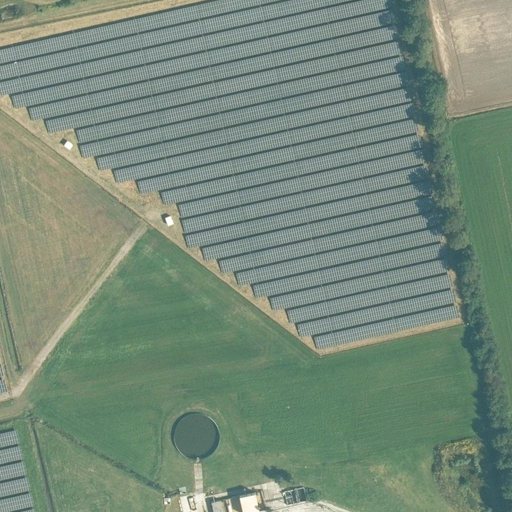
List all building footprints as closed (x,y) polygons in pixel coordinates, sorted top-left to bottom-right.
[(213,442),(217,443),(224,423),(191,412),(188,420),(182,418),(172,448),(207,459),(213,442)] [(387,455),(379,464),(410,491),(418,482),(387,455)] [(255,511),(259,511),(255,492),(239,495),(242,511),(255,511)] [(222,511),(220,500),(211,502),(213,511),(222,511)] [(449,511),(435,503),(429,511),(449,511)]
